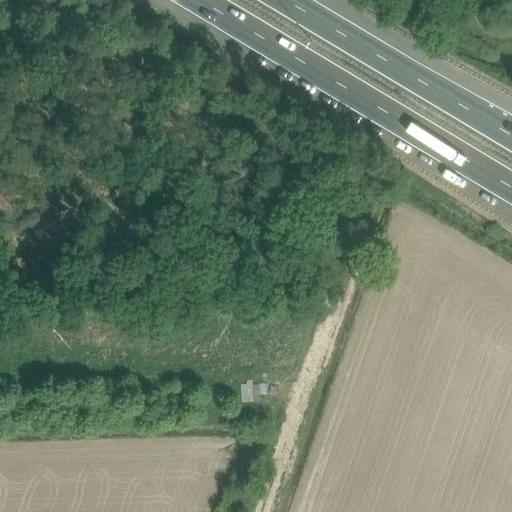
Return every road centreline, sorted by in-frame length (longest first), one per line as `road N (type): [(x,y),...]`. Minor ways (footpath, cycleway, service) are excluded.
road 1 (motorway): [(195,0),(511,189)]
road 2 (motorway): [(511,137),(283,0)]
